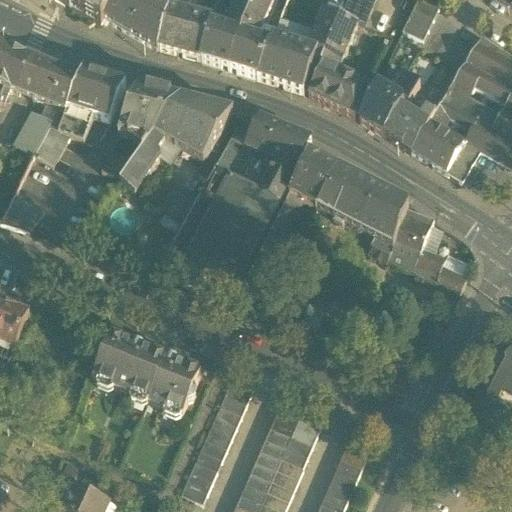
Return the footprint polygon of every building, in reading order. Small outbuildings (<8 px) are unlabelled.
[(121,32),(158,53),(169,14),(170,12),(173,6),(163,0),(52,0),(101,28),(103,24),(104,23),(121,32)] [(169,14),(180,17),(185,5),(189,6),(191,0),(175,0),(173,6),(170,12),(169,14)] [(233,26),(243,30),(256,0),(237,0),(227,23),(233,26)] [(256,0),(243,30),(240,38),(256,43),(273,4),(264,0),(256,0)] [(357,31),(363,33),(364,32),(376,0),(349,0),(340,22),(358,29),(357,31)] [(402,37),(423,47),(439,15),(418,5),(402,37)] [(180,17),(169,14),(158,53),(201,65),(211,29),(212,25),(180,17)] [(314,66),(321,69),(322,67),(340,22),(323,16),(307,53),(317,57),(314,66)] [(233,26),(227,23),(216,17),(212,25),(211,29),(230,35),(233,26)] [(340,22),(322,67),(338,76),(357,31),(358,29),(340,22)] [(233,26),(230,35),(240,38),(243,30),(233,26)] [(229,74),(240,38),(230,35),(211,29),(201,65),(229,74)] [(229,74),(257,83),(269,47),(256,43),(240,38),(229,74)] [(303,98),(314,66),(317,57),(307,53),(271,42),(269,47),(257,83),(303,98)] [(484,59),(502,71),(508,61),(482,43),(475,53),(484,59)] [(0,90),(9,94),(17,97),(31,62),(20,58),(22,52),(13,48),(11,54),(0,49),(0,90)] [(460,77),(460,78),(476,86),(477,84),(481,77),(483,74),(477,71),(484,59),(475,53),(460,77)] [(483,74),(481,77),(511,94),(511,63),(510,62),(508,61),(502,71),(484,59),(477,71),(483,74)] [(66,116),(68,112),(79,81),(72,78),(73,75),(64,71),(56,68),(54,71),(47,68),(31,62),(17,97),(32,103),(55,113),(66,116)] [(369,90),(338,76),(322,67),(321,69),(322,69),(308,99),(308,100),(354,121),(369,90)] [(431,93),(434,94),(445,101),(452,90),(460,78),(460,77),(447,68),(431,93)] [(82,75),(79,81),(93,81),(110,86),(111,84),(82,75)] [(478,85),(474,93),(505,111),(511,99),(511,94),(481,77),(477,84),(478,85)] [(478,85),(477,84),(476,86),(460,78),(452,90),(458,93),(466,98),(472,97),(474,93),(478,85)] [(403,104),(399,110),(404,113),(407,108),(408,109),(420,90),(403,80),(393,98),(403,104)] [(126,89),(111,84),(110,86),(93,81),(79,81),(68,112),(94,120),(110,125),(126,89)] [(359,125),(382,139),(399,110),(403,104),(393,98),(377,88),(359,125)] [(0,105),(4,107),(9,94),(0,90),(0,105)] [(511,99),(505,111),(499,121),(468,104),(456,97),(458,93),(452,90),(445,101),(428,128),(442,137),(449,125),(470,136),(463,149),(464,150),(447,179),(461,188),(479,157),(511,175),(511,99)] [(118,138),(148,147),(153,140),(178,106),(164,98),(137,92),(118,138)] [(470,100),(466,98),(458,93),(456,97),(468,104),(470,100)] [(428,128),(445,101),(434,94),(422,113),(424,114),(419,123),(428,128)] [(164,146),(203,169),(233,117),(180,102),(178,106),(153,140),(164,146)] [(419,123),(404,113),(399,110),(382,139),(412,158),(428,128),(419,123)] [(84,145),(94,120),(68,112),(66,116),(55,113),(51,125),(53,125),(38,152),(34,160),(53,171),(70,139),(84,145)] [(18,141),(38,152),(53,125),(51,125),(31,116),(18,141)] [(249,152),(252,154),(246,167),(267,177),(257,197),(232,184),(215,174),(195,210),(183,231),(154,281),(227,307),(278,208),(296,174),(304,156),(309,145),(311,142),(260,121),(259,124),(258,127),(248,152),(249,152)] [(258,127),(244,122),(215,174),(232,184),(249,152),(248,152),(258,127)] [(412,158),(447,179),(464,150),(463,149),(442,137),(428,128),(412,158)] [(148,147),(136,165),(123,183),(120,187),(135,198),(159,163),(157,156),(164,146),(153,140),(148,147)] [(13,149),(34,160),(38,152),(18,141),(13,149)] [(101,177),(123,183),(136,165),(110,157),(101,177)] [(298,203),(318,213),(338,173),(330,169),(319,163),(310,159),(290,198),(290,199),(298,203)] [(380,195),(338,173),(318,213),(317,215),(360,237),(360,236),(375,244),(393,253),(407,215),(409,210),(380,196),(380,195)] [(0,230),(29,238),(30,237),(45,217),(15,199),(0,230)] [(164,218),(183,231),(195,210),(175,199),(164,218)] [(288,271),(273,263),(296,217),(294,210),(298,203),(290,199),(242,294),(254,300),(270,308),(288,271)] [(388,266),(413,278),(422,256),(431,231),(434,225),(407,215),(393,253),(388,266)] [(442,235),(431,231),(422,256),(433,260),(442,235)] [(370,260),(386,268),(388,266),(393,253),(375,244),(371,251),(374,252),(370,260)] [(433,260),(422,256),(413,278),(436,289),(443,273),(446,265),(433,260)] [(436,289),(459,300),(467,284),(443,273),(436,289)] [(2,307),(0,313),(0,346),(15,353),(29,318),(3,307),(2,307)] [(132,400),(149,407),(167,364),(111,341),(92,385),(131,401),(132,400)] [(482,421),(510,439),(511,435),(511,362),(509,363),(504,371),(505,377),(500,385),(501,391),(494,402),(488,403),(480,415),(482,421)] [(201,378),(167,364),(149,407),(148,408),(165,415),(166,413),(183,421),(188,410),(193,408),(196,402),(194,396),(201,378)] [(225,401),(246,410),(251,399),(229,390),(224,401),(225,401)] [(220,412),(215,423),(211,434),(206,445),(201,456),(196,467),(191,478),(186,489),(181,500),(203,509),(208,498),(212,487),(217,476),(222,465),(227,454),(232,443),(237,432),(241,421),(242,421),(246,410),(225,401),(220,412)] [(287,511),(323,430),(279,411),(270,433),(269,433),(240,499),(241,499),(235,511),(287,511)] [(340,465),(361,475),(366,464),(345,454),(340,465)] [(340,465),(335,476),(331,487),(326,498),(321,509),(319,511),(345,511),(347,508),(352,497),(357,486),(361,475),(340,465)] [(62,511),(107,511),(109,509),(72,492),(62,511)]
